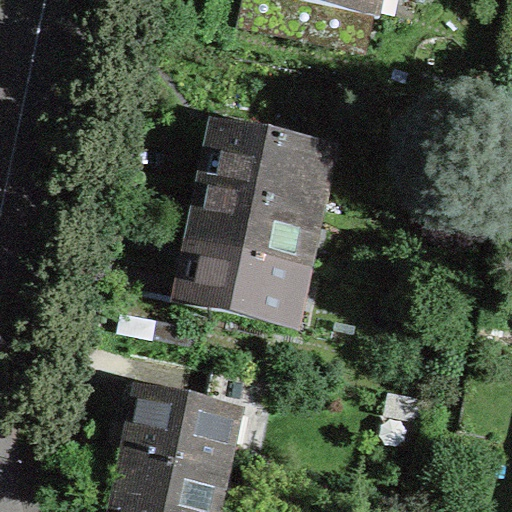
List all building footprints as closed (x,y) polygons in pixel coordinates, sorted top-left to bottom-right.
[(369,0),(291,0),(367,15),(369,0)] [(205,188),(306,209),(319,148),(218,127),(206,182),(205,188)] [(294,268),(306,209),(205,188),(194,241),(192,247),(294,268)] [(294,268),(192,247),(181,303),(180,307),(281,329),(294,268)] [(128,456),(221,476),(222,476),(235,413),(264,419),(271,381),(212,368),(204,406),(142,393),(128,456)] [(116,511),(212,511),(221,476),(128,456),(116,511)]
